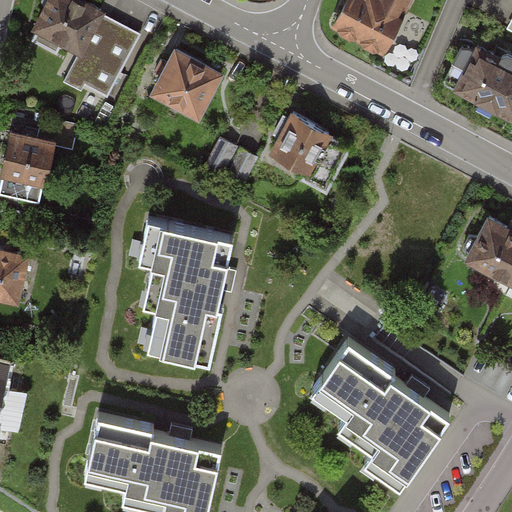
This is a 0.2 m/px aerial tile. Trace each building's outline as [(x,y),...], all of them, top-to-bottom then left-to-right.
[(107,98),(140,33),(75,0),(48,0),(33,28),(79,52),(66,77),(107,98)] [(349,0),(340,0),(328,24),(386,53),(412,0),(361,0),(359,5),(349,0)] [(511,115),(511,62),(479,45),(457,87),(511,115)] [(152,91),(198,116),(222,72),(176,47),(152,91)] [(347,144),(292,114),(271,152),(327,182),(347,144)] [(1,176),(36,184),(46,139),(11,131),(1,176)] [(212,164),(248,180),(260,151),(225,136),(212,164)] [(507,293),(511,283),(511,227),(489,215),(467,257),(490,269),(483,281),(507,293)] [(229,240),(146,221),(137,262),(150,265),(141,307),(155,310),(146,350),(208,364),(220,311),(214,309),(229,240)] [(0,297),(14,300),(23,254),(0,249),(0,297)] [(349,342),(313,393),(349,418),(340,430),(373,453),(366,463),(401,488),(448,421),(392,381),(396,375),(349,342)] [(153,429),(96,416),(82,478),(126,487),(123,500),(165,510),(164,511),(205,511),(219,450),(152,435),(153,429)]
